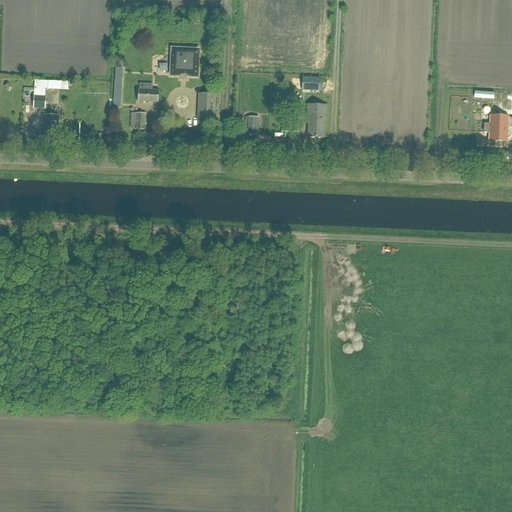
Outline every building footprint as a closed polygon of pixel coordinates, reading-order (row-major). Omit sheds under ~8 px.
[(198,51),(171,49),(170,76),(197,77),(198,51)] [(152,85),(139,84),(139,90),(138,90),(137,102),(158,103),(159,91),(152,91),(152,85)] [(45,91),(34,90),(33,109),(45,109),(45,91)] [(199,94),(198,119),(215,120),(217,95),(199,94)] [(326,106),(306,106),(306,124),(308,124),(307,138),(323,138),(324,114),(326,114),(326,106)] [(145,114),(136,114),(136,130),(145,131),(145,114)] [(484,122),(483,134),(489,134),(489,142),(507,143),(508,115),(490,114),(490,122),(484,122)] [(58,116),(43,115),(42,141),(57,142),(58,116)] [(248,117),(248,135),(256,135),(256,118),(248,117)] [(296,124),(287,123),(286,131),(296,132),(296,124)]
